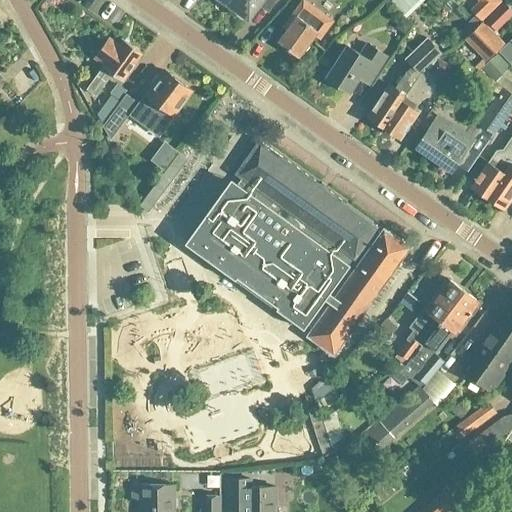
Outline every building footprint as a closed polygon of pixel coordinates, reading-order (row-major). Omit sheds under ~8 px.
[(271,9),(277,0),(229,0),(226,4),(248,20),(261,2),(271,9)] [(405,18),(422,0),(391,0),(390,2),(405,18)] [(470,9),(481,21),(482,20),(484,18),(502,0),(477,0),(478,1),(470,9)] [(511,8),(503,0),(502,0),(484,18),(496,30),(511,13),(511,8)] [(320,39),(333,21),(313,6),(310,10),(300,3),(282,27),(286,30),(277,41),(298,57),(315,35),(320,39)] [(402,17),(398,23),(399,29),(405,33),(411,24),(402,17)] [(482,20),(481,21),(464,38),(486,61),(505,43),(482,20)] [(123,80),(142,53),(139,51),(137,48),(135,46),(131,45),(123,39),(118,45),(109,38),(95,57),(104,64),(103,66),(102,67),(87,88),(96,95),(111,72),(123,80)] [(384,126),(419,73),(422,75),(425,71),(424,70),(437,56),(440,53),(425,38),(405,57),(413,65),(406,71),(395,88),(388,83),(367,115),(384,126)] [(369,83),(386,55),(367,43),(360,54),(347,45),(326,77),(349,91),(359,76),(369,83)] [(497,52),(482,67),(496,80),(502,74),(510,65),(497,52)] [(413,110),(434,78),(439,81),(450,65),(437,56),(424,70),(425,71),(422,75),(419,73),(384,126),(400,137),(417,113),(413,110)] [(465,61),(459,70),(460,73),(462,76),(465,78),(469,79),(472,78),(475,76),(479,70),(465,61)] [(146,96),(133,113),(134,114),(135,112),(159,130),(157,132),(158,132),(171,115),(172,115),(191,89),(176,78),(174,75),(170,75),(164,70),(153,86),(148,83),(141,93),(146,96)] [(479,70),(475,76),(489,85),(486,89),(496,96),(503,86),(493,79),(479,70)] [(496,96),(477,123),(481,125),(493,134),(495,134),(511,108),(511,92),(503,86),(496,96)] [(104,124),(106,121),(120,101),(110,94),(97,112),(104,124)] [(110,138),(136,102),(126,94),(120,103),(103,125),(110,138)] [(427,129),(415,147),(451,172),(463,154),(475,137),(473,136),(439,113),(428,130),(427,129)] [(487,197),(511,161),(511,136),(504,149),(496,150),(488,162),(471,186),(487,197)] [(405,251),(408,247),(383,229),(381,231),(345,205),(346,203),(323,186),(258,139),(234,173),(242,179),(239,183),(231,177),(184,243),(234,279),(236,277),(304,326),(307,323),(313,328),(308,335),(310,337),(329,350),(333,353),(405,251)] [(165,143),(153,159),(165,168),(166,169),(178,153),(165,143)] [(511,161),(487,197),(504,208),(511,196),(511,161)] [(421,345),(463,290),(448,278),(424,310),(431,315),(418,331),(408,334),(408,340),(398,353),(399,353),(407,359),(408,360),(419,345),(421,346),(421,345)] [(455,333),(479,302),(463,290),(421,345),(421,346),(419,345),(408,360),(407,359),(402,366),(390,372),(402,384),(409,375),(421,385),(424,384),(444,361),(435,354),(440,347),(436,344),(449,329),(455,333)] [(408,290),(401,300),(413,309),(421,299),(408,290)] [(501,372),(511,356),(511,323),(510,322),(507,324),(498,318),(490,331),(485,330),(479,339),(481,343),(462,370),(489,389),(493,384),(497,384),(503,376),(501,372)] [(254,437),(242,393),(266,386),(257,356),(199,373),(211,416),(185,424),(194,454),(254,437)] [(394,436),(431,403),(433,402),(430,400),(422,390),(420,388),(381,422),(378,419),(364,430),(365,431),(336,454),(341,460),(351,451),(352,452),(369,436),(381,449),(395,437),(394,436)] [(488,401),(455,425),(462,435),(495,410),(488,401)] [(330,446),(317,407),(307,410),(322,455),(332,451),(330,446)] [(511,414),(503,416),(466,442),(476,455),(511,427),(511,414)] [(343,436),(330,446),(332,451),(333,454),(346,445),(343,436)] [(226,502),(226,511),(273,511),(274,502),(276,502),(276,486),(251,486),(251,478),(227,478),(226,502)] [(177,506),(177,499),(174,498),(174,484),(132,484),(132,500),(140,500),(139,511),(174,511),(174,508),(177,506)] [(444,511),(456,503),(443,488),(415,511),(444,511)] [(219,511),(220,495),(202,495),(201,511),(219,511)]
